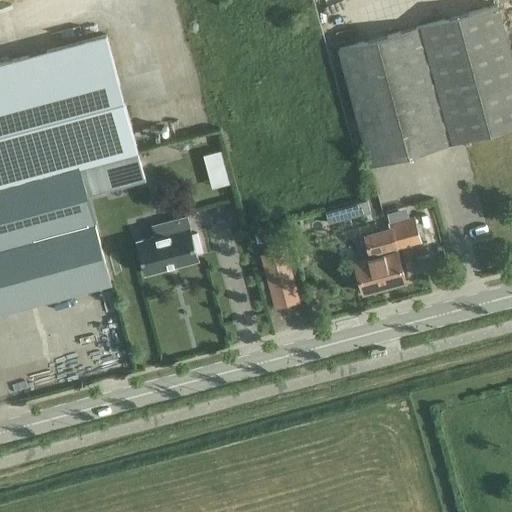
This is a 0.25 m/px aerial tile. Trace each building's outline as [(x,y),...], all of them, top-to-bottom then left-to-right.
[(511,58),(498,5),(339,47),(370,164),(511,125),(511,58)] [(106,33),(0,61),(0,311),(111,281),(87,194),(145,179),(136,147),(133,135),(106,33)] [(143,139),(224,117),(216,88),(135,110),(143,139)] [(352,203),(356,215),(370,211),(367,199),(352,203)] [(339,207),(325,211),(329,223),(342,219),(339,207)] [(137,239),(145,272),(198,258),(196,251),(202,249),(197,232),(191,234),(186,215),(153,224),(155,234),(137,239)] [(405,280),(396,247),(420,240),(413,216),(389,222),(390,226),(364,234),(369,251),(365,252),(366,257),(354,260),(362,292),(405,280)] [(282,222),(273,225),(277,238),(286,235),(282,222)] [(256,231),(259,242),(271,239),(268,228),(256,231)] [(261,252),(275,306),(299,299),(284,245),(261,252)] [(24,351),(73,340),(70,330),(22,342),(24,351)]
